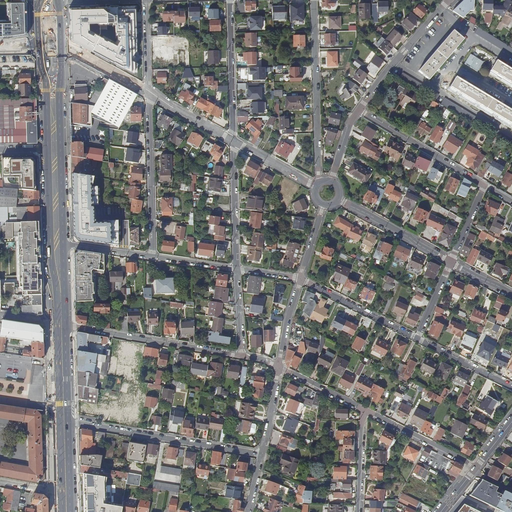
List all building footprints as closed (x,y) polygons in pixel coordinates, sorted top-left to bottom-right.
[(463,0),(452,11),(463,18),(470,11),(474,11),(473,0),(463,0)] [(492,6),(492,0),(482,0),(482,11),(492,11),(492,6)] [(492,6),(492,11),(492,14),(492,15),(497,15),(502,18),(504,16),(510,6),(511,3),(507,0),(506,0),(503,6),(492,6)] [(15,1),(7,2),(8,14),(9,14),(9,20),(6,20),(6,19),(0,19),(0,36),(3,37),(3,35),(5,35),(5,36),(10,36),(10,37),(29,34),(28,1),(15,1)] [(251,7),(256,7),(256,2),(245,2),(245,11),(251,11),(251,7)] [(372,4),(373,22),(378,21),(378,11),(388,11),(388,4),(372,4)] [(305,21),(305,5),(291,5),(291,22),(298,22),(298,21),(305,21)] [(369,5),(358,5),(359,19),(369,19),(369,5)] [(113,62),(120,66),(120,65),(124,67),(124,68),(133,73),(138,63),(137,63),(135,6),(69,8),(70,40),(96,53),(96,52),(103,56),(102,57),(109,60),(110,59),(113,61),(113,62)] [(273,9),(273,14),(273,16),(287,16),(287,6),(273,7),(273,9)] [(413,13),(419,18),(426,11),(419,6),(413,13)] [(511,7),(510,6),(504,16),(501,23),(500,22),(496,28),(501,31),(503,27),(505,29),(507,26),(508,27),(511,20),(511,10),(511,7)] [(189,8),(190,17),(193,17),(194,20),(201,20),(201,16),(201,8),(189,8)] [(209,19),(221,19),(220,15),(219,15),(219,9),(209,9),(209,19)] [(179,12),(175,12),(175,19),(175,22),(180,22),(180,23),(186,23),(186,12),(182,12),(182,13),(179,13),(179,12)] [(418,21),(410,14),(401,24),(410,31),(418,21)] [(262,30),(262,17),(250,17),(250,21),(250,22),(250,26),(251,30),(262,30)] [(468,21),(470,23),(475,25),(476,26),(476,20),(470,17),(468,21)] [(329,18),(329,29),(340,29),(340,18),(329,18)] [(211,19),(211,29),(221,29),(221,19),(211,19)] [(167,27),(158,27),(158,36),(167,36),(167,27)] [(511,48),(508,46),(478,27),(474,33),(511,55),(511,48)] [(385,40),(393,47),(402,37),(394,30),(385,40)] [(463,39),(453,31),(418,72),(428,80),(437,70),(438,69),(446,60),(454,50),(455,49),(463,39)] [(338,32),(332,33),(332,34),(325,34),(325,45),(335,45),(335,37),(339,36),(338,32)] [(256,33),(246,34),(246,48),(256,47),(256,43),(261,43),(261,37),(256,37),(256,33)] [(306,47),(306,36),(295,36),(295,47),(306,47)] [(393,47),(385,40),(378,48),(386,55),(393,47)] [(190,66),(189,50),(179,51),(178,47),(168,47),(168,56),(170,56),(170,67),(190,66)] [(218,51),(208,51),(208,64),(219,64),(218,51)] [(257,68),(257,53),(249,53),(249,68),(250,78),(254,78),(254,81),(266,81),(266,68),(257,68)] [(337,67),(337,53),(327,53),(328,67),(337,67)] [(353,65),(359,70),(366,75),(370,70),(375,72),(382,61),(375,57),(367,68),(356,60),(353,65)] [(505,66),(497,61),(496,61),(494,66),(490,71),(511,84),(511,70),(507,67),(506,66),(505,66)] [(191,68),(185,68),(182,77),(194,77),(191,68)] [(170,69),(158,69),(158,83),(168,83),(168,74),(170,73),(170,69)] [(303,81),(303,76),(302,69),(300,69),(290,69),(290,82),(303,81)] [(367,75),(366,75),(359,70),(352,79),(360,85),(367,75)] [(402,73),(399,78),(435,101),(439,95),(402,73)] [(29,84),(30,84),(30,74),(20,74),(20,83),(17,83),(17,84),(19,84),(29,84)] [(211,86),(218,86),(218,80),(215,81),(215,82),(213,82),(213,77),(205,77),(205,86),(211,86)] [(464,82),(456,77),(449,88),(511,125),(511,111),(508,109),(502,105),(501,105),(500,104),(484,94),(483,93),(472,87),(466,83),(465,83),(464,82)] [(104,89),(109,80),(104,78),(103,80),(102,81),(101,82),(101,84),(100,86),(104,89)] [(138,95),(109,80),(104,89),(94,107),(91,112),(92,118),(109,125),(108,129),(118,131),(138,95)] [(359,88),(350,81),(346,85),(348,87),(341,91),(344,95),(342,96),(345,100),(350,97),(349,95),(354,92),(356,93),(359,88)] [(247,96),(247,100),(261,100),(261,94),(262,94),(262,88),(259,88),(259,83),(247,84),(247,89),(248,89),(248,96),(247,96)] [(29,84),(19,84),(19,95),(30,95),(29,84)] [(85,85),(75,85),(76,101),(88,100),(87,85),(85,85)] [(399,86),(394,93),(399,96),(401,93),(402,93),(401,95),(404,97),(400,104),(403,106),(402,108),(405,110),(408,105),(412,108),(419,96),(414,93),(413,96),(408,94),(410,91),(405,89),(405,90),(399,86)] [(179,97),(193,104),(196,99),(192,97),(194,95),(187,91),(188,89),(185,87),(179,97)] [(88,105),(94,107),(104,89),(99,88),(93,100),(91,100),(88,105)] [(272,92),(273,99),(275,99),(275,98),(283,98),(283,91),(275,91),(272,92)] [(286,97),(287,109),(304,109),(304,97),(286,97)] [(36,112),(36,98),(0,98),(0,127),(18,128),(37,127),(36,112)] [(205,117),(208,119),(211,114),(215,106),(213,105),(214,103),(209,100),(208,102),(201,98),(196,106),(208,112),(205,117)] [(441,104),(484,130),(487,124),(444,98),(441,104)] [(81,125),(87,126),(88,105),(73,103),(73,124),(81,125)] [(251,103),(252,113),(264,113),(267,113),(267,110),(266,110),(264,110),(264,103),(251,103)] [(345,110),(335,103),(333,105),(343,112),(345,110)] [(215,106),(211,114),(218,118),(222,110),(215,106)] [(131,109),(131,122),(141,121),(141,109),(131,109)] [(432,116),(428,114),(430,111),(426,109),(421,119),(428,123),(432,116)] [(338,125),(341,115),(331,113),(329,123),(338,125)] [(164,116),(162,114),(159,120),(161,122),(159,125),(166,130),(173,119),(165,114),(164,116)] [(281,117),(282,134),(285,134),(290,134),(294,134),(294,130),(288,130),(288,117),(281,117)] [(258,138),(263,130),(264,129),(260,127),(262,123),(257,120),(255,124),(251,122),(247,130),(257,136),(256,137),(258,139),(258,138)] [(271,121),(269,121),(266,125),(269,127),(268,128),(271,130),(274,123),(271,121)] [(452,131),(456,125),(451,122),(447,128),(452,131)] [(421,124),(417,130),(419,132),(418,133),(423,136),(424,133),(428,135),(431,130),(421,124)] [(370,141),(376,132),(367,126),(361,135),(370,141)] [(0,142),(18,142),(18,128),(0,127),(0,142)] [(37,138),(37,127),(18,128),(18,142),(27,142),(27,141),(34,141),(37,138)] [(436,144),(443,133),(440,131),(441,129),(436,127),(429,139),(436,144)] [(330,128),(327,128),(328,145),(332,146),(337,130),(330,128)] [(511,138),(493,128),(490,134),(511,147),(511,138)] [(119,131),(118,131),(108,129),(108,138),(109,138),(112,138),(112,134),(119,135),(119,131)] [(181,133),(174,129),(168,139),(179,145),(185,134),(181,132),(181,133)] [(139,133),(128,132),(126,144),(136,145),(136,141),(137,138),(138,138),(139,133)] [(201,136),(194,132),(188,141),(198,147),(203,138),(201,137),(201,136)] [(449,136),(443,148),(446,150),(445,151),(451,155),(452,154),(454,155),(458,148),(460,149),(463,144),(449,136)] [(71,144),(72,157),(75,158),(83,159),(90,160),(97,161),(102,162),(104,150),(87,147),(86,152),(83,152),(83,140),(73,141),(71,141),(71,144)] [(206,140),(201,149),(210,154),(211,153),(211,152),(215,145),(206,140)] [(399,160),(404,148),(397,145),(397,144),(389,140),(385,150),(392,153),(391,156),(399,160)] [(154,141),(154,149),(159,150),(164,141),(154,141)] [(280,141),(275,151),(288,158),(290,153),(293,148),(294,147),(289,145),(289,146),(280,141)] [(369,144),(364,141),(360,151),(378,159),(381,152),(377,150),(378,148),(369,144)] [(223,149),(215,145),(211,152),(211,153),(215,155),(220,157),(223,152),(222,151),(223,149)] [(469,168),(478,153),(478,152),(468,145),(462,154),(469,158),(465,165),(469,168)] [(127,149),(125,162),(138,164),(139,154),(138,153),(138,150),(127,149)] [(478,153),(469,168),(474,171),(476,167),(477,168),(484,158),(483,157),(483,156),(478,153)] [(414,166),(417,159),(406,154),(401,165),(412,170),(414,166)] [(169,171),(171,171),(170,155),(160,155),(161,171),(169,171)] [(72,157),(72,174),(84,176),(84,174),(83,174),(83,165),(84,165),(84,164),(83,164),(83,159),(75,158),(72,157)] [(418,157),(417,159),(414,166),(426,171),(430,162),(418,157)] [(20,189),(26,190),(38,191),(37,160),(33,158),(4,159),(4,178),(19,177),(20,189)] [(263,164),(257,161),(255,164),(249,161),(246,167),(244,172),(255,179),(259,171),(263,164)] [(366,182),(371,173),(354,163),(348,172),(366,182)] [(223,167),(215,166),(213,178),(221,179),(223,167)] [(480,176),(483,178),(488,169),(485,167),(480,176)] [(130,182),(138,183),(138,181),(142,181),(141,169),(134,168),(134,170),(131,169),(131,179),(129,179),(129,182),(130,182)] [(433,181),(435,178),(440,180),(443,173),(432,168),(427,178),(433,181)] [(492,176),(499,180),(502,174),(496,170),(492,176)] [(259,171),(255,179),(253,182),(257,184),(259,181),(268,186),(273,178),(264,173),(263,173),(259,171)] [(170,172),(160,172),(161,181),(170,181),(170,172)] [(443,184),(448,174),(444,172),(443,173),(440,180),(439,183),(443,184)] [(503,182),(511,186),(511,184),(511,174),(511,175),(508,172),(503,182)] [(84,176),(72,174),(74,234),(77,239),(118,245),(119,220),(94,221),(93,205),(98,204),(97,187),(93,187),(92,184),(94,177),(84,176)] [(213,178),(207,177),(206,190),(220,192),(221,179),(213,178)] [(445,188),(454,192),(459,181),(451,177),(445,188)] [(472,182),(465,177),(458,193),(465,196),(467,191),(466,190),(469,183),(471,183),(472,182)] [(139,184),(138,183),(130,182),(128,199),(132,200),(138,201),(140,187),(138,187),(139,184)] [(389,183),(385,191),(392,195),(390,198),(399,202),(403,193),(393,189),(394,186),(389,183)] [(0,206),(2,207),(18,207),(18,188),(2,187),(0,186),(0,206)] [(423,189),(421,193),(434,201),(436,198),(429,194),(429,192),(423,189)] [(41,191),(38,191),(26,190),(27,199),(31,200),(41,200),(41,191)] [(369,191),(364,200),(372,204),(373,202),(375,203),(378,196),(374,195),(375,193),(369,191)] [(419,198),(407,192),(401,205),(405,207),(404,209),(404,210),(408,212),(409,209),(413,211),(418,199),(419,198)] [(247,210),(260,212),(262,196),(249,195),(247,210)] [(171,198),(161,198),(162,215),(171,215),(171,198)] [(142,201),(138,201),(132,200),(130,211),(140,213),(142,201)] [(294,204),(298,214),(307,211),(303,200),(294,204)] [(497,212),(500,205),(489,200),(485,210),(491,213),(492,210),(497,212)] [(39,207),(28,207),(27,207),(27,218),(21,218),(21,223),(40,223),(39,207)] [(441,207),(439,211),(447,216),(449,211),(441,207)] [(418,208),(414,218),(423,222),(424,218),(426,219),(428,212),(418,208)] [(249,227),(260,229),(262,213),(252,212),(249,227)] [(430,213),(425,224),(434,228),(433,228),(437,230),(437,229),(441,231),(446,220),(430,213)] [(214,226),(218,226),(220,218),(209,216),(208,225),(214,226)] [(306,218),(294,217),(293,225),(293,229),(304,230),(306,218)] [(349,223),(339,217),(335,224),(345,230),(344,231),(348,233),(352,225),(349,223)] [(494,218),(490,229),(495,232),(494,234),(498,236),(501,229),(500,228),(503,220),(499,218),(498,220),(494,218)] [(40,258),(40,223),(21,223),(5,224),(5,225),(3,226),(3,239),(13,238),(13,236),(18,236),(19,284),(14,285),(14,283),(4,283),(4,285),(0,285),(0,301),(0,296),(17,296),(41,295),(40,264),(39,264),(38,258),(40,258)] [(348,233),(347,236),(359,241),(363,231),(356,228),(356,227),(352,225),(348,233)] [(447,225),(440,241),(448,245),(455,229),(447,225)] [(218,226),(214,226),(213,233),(215,233),(215,236),(223,237),(224,227),(218,226)] [(130,228),(130,244),(139,244),(139,228),(130,228)] [(175,240),(185,241),(187,229),(177,228),(175,240)] [(377,234),(368,229),(363,241),(362,245),(371,249),(377,234)] [(251,246),(262,248),(264,235),(254,233),(253,241),(252,241),(251,246)] [(467,236),(460,253),(467,257),(473,243),(472,243),(474,240),(467,236)] [(380,240),(376,249),(373,256),(377,258),(380,251),(388,255),(392,245),(380,240)] [(163,241),(162,250),(172,252),(173,245),(175,245),(175,243),(163,241)] [(200,242),(198,253),(212,255),(213,245),(202,244),(202,242),(200,242)] [(299,245),(292,243),(291,244),(289,243),(286,251),(289,252),(297,254),(299,250),(298,250),(299,245)] [(224,257),(226,245),(217,244),(215,256),(224,257)] [(398,245),(394,255),(406,261),(411,251),(398,245)] [(251,246),(248,246),(248,250),(250,250),(248,260),(259,262),(260,252),(262,252),(263,248),(262,248),(251,246)] [(323,247),(320,257),(330,260),(333,250),(323,247)] [(473,263),(480,251),(474,249),(467,260),(473,263)] [(103,255),(97,254),(77,251),(74,253),(74,255),(74,257),(75,272),(75,285),(76,295),(76,301),(94,301),(93,273),(95,272),(103,274),(103,255)] [(289,252),(287,256),(286,260),(285,260),(283,265),(285,266),(292,267),(293,263),(295,259),(296,259),(297,254),(289,252)] [(479,252),(477,258),(488,264),(492,256),(485,252),(484,254),(479,252)] [(412,255),(408,264),(421,270),(425,261),(412,255)] [(431,262),(428,261),(426,265),(429,266),(425,274),(433,278),(440,265),(431,261),(431,262)] [(344,284),(351,268),(338,263),(333,276),(340,279),(339,281),(344,284)] [(505,267),(497,263),(493,272),(501,276),(505,267)] [(125,264),(126,273),(134,272),(134,268),(134,264),(125,264)] [(109,282),(109,292),(113,292),(113,293),(113,281),(122,281),(122,273),(110,273),(110,282),(109,282)] [(227,276),(217,274),(215,285),(225,287),(227,276)] [(391,277),(387,275),(385,279),(387,280),(385,284),(393,287),(395,284),(389,281),(391,277)] [(260,277),(248,276),(247,284),(248,284),(246,293),(257,295),(260,277)] [(348,278),(345,286),(350,288),(351,286),(355,287),(357,282),(348,278)] [(460,296),(465,285),(455,280),(450,291),(460,296)] [(470,284),(466,294),(474,298),(478,288),(470,284)] [(159,285),(154,285),(154,294),(170,293),(170,285),(164,285),(164,287),(159,287),(159,285)] [(274,286),(272,297),(272,302),(278,302),(279,297),(281,297),(281,293),(283,293),(283,289),(277,288),(276,286),(274,286)] [(228,288),(216,287),(213,302),(224,303),(227,304),(227,301),(228,301),(229,297),(226,296),(228,288)] [(365,287),(360,296),(370,301),(375,291),(365,287)] [(143,288),(143,297),(152,299),(151,288),(143,288)] [(312,299),(314,293),(306,290),(303,300),(307,302),(308,302),(305,311),(310,316),(317,304),(314,299),(312,299)] [(422,293),(418,291),(415,297),(421,301),(425,295),(424,294),(422,293)] [(41,306),(41,295),(17,296),(18,306),(21,306),(21,313),(37,316),(42,315),(41,306)] [(252,297),(250,311),(260,313),(263,299),(252,297)] [(329,309),(324,306),(327,300),(322,297),(320,301),(318,301),(318,302),(317,304),(310,316),(310,317),(316,320),(317,317),(323,320),(325,316),(327,313),(329,309)] [(387,311),(392,299),(388,297),(383,309),(387,311)] [(403,317),(408,305),(397,300),(393,309),(400,313),(399,315),(403,317)] [(497,300),(494,306),(500,309),(503,303),(497,300)] [(224,303),(213,302),(211,316),(212,317),(221,318),(224,303)] [(94,305),(93,311),(100,311),(100,313),(109,313),(109,304),(94,305)] [(436,306),(434,311),(437,313),(435,317),(444,321),(446,316),(440,314),(442,309),(436,306)] [(476,307),(471,317),(475,319),(477,315),(485,319),(487,312),(476,307)] [(488,320),(501,326),(507,312),(500,309),(496,318),(490,315),(488,320)] [(127,311),(127,320),(139,320),(139,311),(127,311)] [(409,312),(405,321),(414,326),(419,316),(409,312)] [(79,323),(86,325),(87,317),(76,315),(76,320),(79,323)] [(147,315),(147,327),(158,326),(157,315),(147,315)] [(341,329),(346,320),(342,318),(339,316),(336,315),(331,325),(341,330),(341,329)] [(221,318),(212,317),(210,331),(219,333),(221,318)] [(372,320),(367,318),(363,325),(368,328),(372,320)] [(461,337),(465,327),(461,325),(461,324),(452,319),(449,326),(453,328),(451,331),(457,333),(456,334),(461,337)] [(19,323),(2,320),(1,328),(0,332),(0,337),(5,338),(23,341),(43,344),(43,330),(38,325),(19,323)] [(346,320),(341,329),(352,334),(357,325),(346,320)] [(434,320),(429,331),(438,335),(442,324),(434,320)] [(172,338),(173,339),(176,324),(166,322),(164,333),(170,334),(170,336),(172,336),(172,338)] [(119,330),(128,332),(127,323),(119,324),(119,330)] [(195,333),(194,323),(180,323),(181,333),(195,333)] [(263,330),(263,342),(273,342),(273,330),(263,330)] [(340,334),(351,339),(353,335),(342,330),(340,334)] [(219,333),(210,331),(208,340),(230,344),(231,338),(219,335),(219,333)] [(77,335),(77,350),(95,353),(96,349),(88,348),(87,341),(97,343),(105,344),(106,337),(79,332),(77,335)] [(486,333),(483,339),(495,345),(497,338),(486,333)] [(256,347),(261,347),(260,335),(250,336),(251,345),(256,345),(256,347)] [(466,335),(460,346),(471,351),(476,341),(466,335)] [(352,346),(359,349),(364,340),(357,336),(352,346)] [(384,356),(390,345),(377,339),(372,349),(384,356)] [(397,339),(391,351),(400,355),(406,345),(401,342),(401,341),(397,339)] [(476,356),(490,361),(496,345),(482,340),(476,356)] [(43,352),(43,344),(23,341),(23,346),(27,346),(27,345),(32,346),(32,352),(22,350),(22,356),(43,359),(43,354),(43,352)] [(310,341),(307,350),(315,352),(318,344),(310,341)] [(143,355),(142,358),(147,359),(148,355),(156,357),(157,350),(145,348),(144,355),(143,355)] [(288,367),(290,368),(292,364),(296,367),(301,358),(302,359),(305,352),(302,350),(298,357),(296,356),(297,353),(287,349),(285,362),(288,367)] [(77,350),(78,371),(98,374),(106,376),(109,356),(105,355),(95,353),(77,350)] [(319,358),(317,362),(328,368),(335,354),(331,352),(329,356),(321,352),(319,356),(319,358)] [(505,368),(509,358),(511,356),(502,352),(500,357),(495,355),(491,363),(497,366),(497,364),(505,368)] [(157,364),(166,366),(168,355),(159,354),(157,364)] [(178,354),(177,359),(176,365),(188,366),(189,361),(191,362),(192,358),(190,357),(178,354)] [(432,373),(437,364),(430,360),(431,359),(425,356),(420,366),(432,373)] [(343,373),(348,363),(337,357),(331,369),(342,374),(343,373)] [(395,373),(403,377),(407,379),(410,375),(411,375),(413,372),(412,371),(417,361),(411,358),(406,368),(404,367),(403,368),(402,367),(404,364),(401,362),(395,373)] [(360,374),(361,372),(363,367),(365,365),(366,363),(362,361),(356,372),(360,374)] [(208,364),(207,366),(206,376),(208,376),(208,374),(220,376),(222,364),(210,362),(210,364),(208,364)] [(435,374),(445,379),(451,367),(441,362),(435,374)] [(191,363),(189,374),(205,376),(206,376),(207,366),(191,363)] [(237,378),(239,366),(228,364),(226,376),(237,378)] [(363,367),(361,372),(372,377),(375,371),(369,368),(368,370),(363,367)] [(156,378),(164,379),(165,372),(157,370),(156,378)] [(465,383),(469,375),(458,370),(453,379),(464,385),(465,383)] [(78,371),(78,385),(96,388),(98,374),(78,371)] [(349,390),(352,383),(355,378),(346,373),(345,374),(343,373),(342,374),(338,382),(340,383),(339,385),(349,390)] [(261,389),(262,387),(263,377),(251,375),(249,385),(255,386),(253,396),(262,398),(263,391),(261,389)] [(366,397),(370,389),(373,383),(374,381),(364,376),(363,377),(359,375),(355,385),(358,387),(365,390),(364,392),(363,395),(366,397)] [(373,383),(370,389),(372,390),(369,395),(373,397),(372,400),(381,404),(383,399),(379,397),(384,389),(373,383)] [(465,383),(464,385),(461,390),(463,391),(456,404),(467,409),(470,405),(464,402),(468,393),(467,392),(470,386),(465,383)] [(302,390),(290,384),(286,391),(295,395),(295,393),(299,395),(302,390)] [(78,385),(79,398),(86,399),(86,402),(97,404),(98,389),(96,388),(78,385)] [(220,395),(221,387),(210,385),(209,393),(220,395)] [(398,387),(395,392),(402,396),(405,390),(398,387)] [(438,394),(425,388),(424,387),(421,392),(423,393),(424,392),(427,393),(426,394),(435,399),(438,394)] [(173,391),(165,390),(163,398),(172,399),(173,391)] [(321,393),(317,391),(315,394),(313,400),(304,397),(303,403),(318,409),(321,393)] [(146,396),(144,406),(154,407),(156,398),(146,396)] [(496,401),(489,396),(484,403),(483,402),(479,408),(490,415),(493,410),(491,409),(496,401)] [(299,401),(290,398),(285,410),(294,413),(299,401)] [(399,401),(400,400),(396,398),(391,409),(394,411),(399,401)] [(412,407),(399,401),(394,411),(406,417),(412,407)] [(255,410),(255,404),(240,402),(238,417),(252,420),(254,410),(255,410)] [(0,474),(39,481),(44,477),(43,452),(42,415),(38,410),(0,405),(0,474)] [(433,416),(438,407),(433,405),(429,414),(433,416)] [(417,408),(410,421),(421,426),(425,420),(428,414),(417,408)] [(182,423),(184,412),(170,409),(169,419),(173,420),(172,423),(176,424),(177,422),(179,422),(182,423)] [(338,409),(338,417),(341,417),(349,417),(351,417),(351,409),(338,409)] [(479,417),(474,415),(470,423),(484,430),(487,422),(478,418),(479,417)] [(298,420),(288,416),(286,420),(285,419),(282,428),(293,432),(298,420)] [(208,429),(209,426),(210,419),(196,417),(195,426),(204,428),(204,429),(208,429)] [(222,429),(223,419),(210,417),(210,419),(209,426),(216,427),(216,428),(222,429)] [(186,436),(193,437),(194,431),(192,430),(193,424),(189,423),(189,421),(183,420),(181,431),(187,432),(186,436)] [(421,426),(420,429),(430,434),(433,429),(429,427),(431,423),(425,420),(421,426)] [(467,425),(457,420),(450,433),(460,438),(463,431),(464,431),(467,425)] [(249,433),(251,424),(238,421),(237,431),(249,433)] [(445,429),(439,426),(436,433),(441,436),(445,429)] [(80,440),(92,440),(92,430),(80,427),(80,440)] [(337,438),(353,439),(354,431),(339,430),(339,437),(337,437),(337,438)] [(289,435),(281,432),(277,442),(285,445),(285,443),(288,444),(287,445),(292,447),(295,438),(288,436),(289,435)] [(387,451),(394,437),(383,432),(379,441),(387,445),(384,451),(385,451),(387,451)] [(353,439),(337,438),(337,439),(344,439),(343,446),(336,446),(336,450),(344,450),(354,450),(354,447),(350,447),(350,443),(353,443),(353,439)] [(101,455),(113,457),(116,440),(109,439),(107,447),(102,446),(101,455)] [(80,455),(93,455),(93,453),(92,440),(80,440),(80,455)] [(127,459),(130,442),(123,441),(120,459),(126,460),(127,459)] [(144,462),(147,444),(130,441),(130,442),(127,459),(144,462)] [(466,441),(461,452),(468,456),(474,445),(466,441)] [(148,443),(146,452),(156,453),(158,445),(148,443)] [(175,459),(176,457),(176,455),(176,452),(177,448),(168,447),(166,457),(175,459)] [(408,447),(404,456),(414,462),(419,453),(408,447)] [(430,450),(426,448),(422,455),(426,458),(430,450)] [(354,450),(344,450),(344,457),(345,457),(346,458),(345,459),(345,462),(350,462),(350,461),(355,461),(355,456),(354,455),(354,450)] [(385,451),(384,451),(372,450),(372,458),(374,458),(373,464),(385,465),(385,451)] [(183,465),(193,467),(196,453),(186,451),(184,461),(183,465)] [(221,452),(213,451),(210,466),(219,467),(221,452)] [(506,466),(511,458),(504,453),(501,458),(500,458),(498,461),(506,466)] [(299,460),(283,454),(280,463),(286,465),(283,472),(293,476),(299,460)] [(80,455),(81,463),(92,466),(98,467),(101,455),(99,455),(95,455),(93,455),(80,455)] [(463,467),(452,461),(451,462),(454,464),(448,474),(456,478),(458,474),(459,474),(463,467)] [(236,470),(246,472),(248,464),(237,462),(236,470)] [(430,466),(422,462),(420,466),(418,464),(414,472),(416,473),(420,475),(420,476),(425,478),(429,470),(428,470),(430,466)] [(91,473),(91,470),(92,466),(81,463),(81,471),(84,472),(91,473)] [(195,473),(198,473),(208,476),(210,466),(197,463),(195,473)] [(181,469),(161,465),(160,472),(180,476),(181,469)] [(487,475),(496,480),(502,470),(493,465),(487,475)] [(91,473),(94,474),(102,475),(103,468),(101,467),(101,469),(93,467),(93,471),(91,470),(91,473)] [(342,478),(346,479),(346,467),(334,467),(334,475),(334,478),(342,478)] [(370,479),(382,479),(382,467),(370,467),(370,479)] [(105,476),(114,478),(116,470),(103,468),(102,475),(105,476)] [(242,482),(243,473),(243,471),(236,470),(229,469),(227,480),(242,482)] [(91,473),(84,472),(84,511),(121,511),(123,504),(113,503),(113,501),(114,501),(114,492),(116,492),(116,484),(104,484),(104,481),(105,476),(102,475),(94,474),(91,473)] [(127,483),(139,485),(141,475),(129,472),(128,476),(127,480),(127,483)] [(506,483),(509,477),(503,474),(500,480),(506,483)] [(342,492),(351,492),(351,487),(350,487),(350,479),(346,479),(342,478),(342,492)] [(511,511),(511,494),(504,490),(502,495),(495,492),(498,487),(482,480),(469,495),(492,506),(491,509),(489,511),(511,511)] [(152,488),(178,493),(180,486),(154,481),(152,488)] [(283,485),(271,481),(267,491),(276,494),(278,488),(281,489),(283,485)] [(425,486),(417,482),(414,489),(422,493),(425,486)] [(305,486),(300,483),(298,487),(299,488),(298,492),(297,492),(296,495),(298,496),(301,497),(304,490),(304,489),(305,486)] [(225,497),(228,498),(230,498),(235,499),(239,500),(241,488),(227,486),(225,497)] [(14,491),(4,489),(3,494),(8,495),(7,503),(6,503),(4,504),(4,508),(4,509),(5,510),(10,511),(11,511),(11,507),(14,491)] [(311,490),(305,490),(304,490),(301,497),(303,498),(302,502),(310,502),(311,490)] [(382,502),(383,502),(384,495),(385,490),(374,490),(374,496),(373,497),(372,501),(382,502)] [(21,492),(14,491),(11,507),(11,511),(17,511),(21,492)] [(398,502),(397,503),(407,508),(405,511),(415,511),(420,502),(402,493),(398,502)] [(44,496),(34,494),(32,504),(38,506),(37,511),(34,511),(34,510),(24,508),(23,511),(47,511),(47,501),(44,496)] [(303,498),(301,497),(298,496),(297,500),(298,501),(297,508),(301,509),(301,511),(307,511),(304,511),(305,504),(301,503),(301,502),(302,502),(303,498)] [(276,511),(280,501),(271,497),(269,503),(270,503),(268,507),(265,505),(263,510),(267,511),(276,511)] [(482,511),(459,499),(448,511),(482,511)] [(140,511),(148,511),(150,501),(140,500),(138,511),(140,511)] [(124,501),(122,510),(133,511),(134,511),(136,503),(124,501)] [(405,511),(407,508),(397,503),(395,508),(404,511),(403,511),(405,511)]
